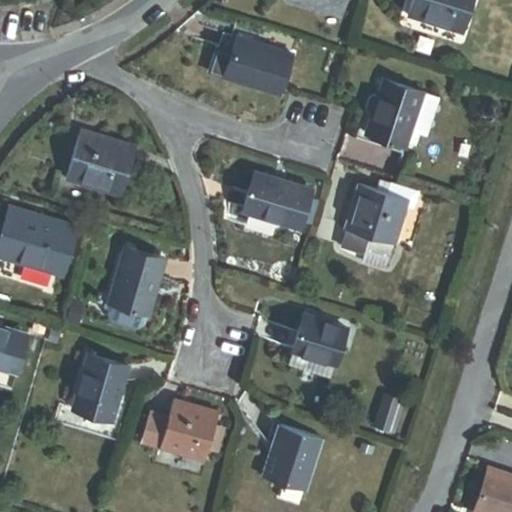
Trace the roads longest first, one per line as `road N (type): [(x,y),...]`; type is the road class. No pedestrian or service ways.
road 1 (residential): [(511,237),(417,511)]
road 2 (residential): [(167,114),(201,217),(211,349)]
road 3 (residential): [(167,114),(264,146),(308,135)]
